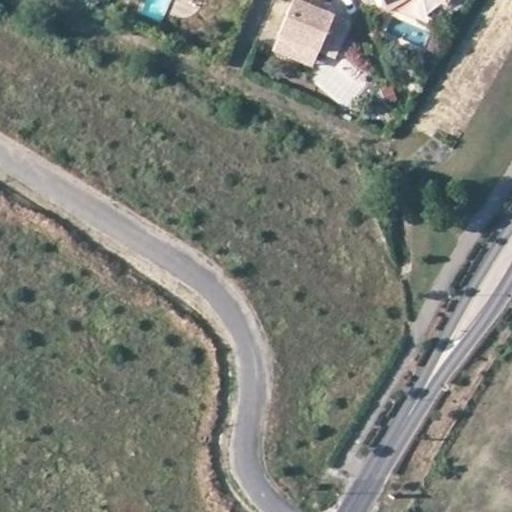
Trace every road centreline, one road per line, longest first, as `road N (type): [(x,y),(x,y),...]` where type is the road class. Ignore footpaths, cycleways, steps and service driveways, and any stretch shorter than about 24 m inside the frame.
road 1 (unclassified): [(280,511),(254,482),(244,444),(248,353),(218,290),(0,155)]
road 2 (tertiary): [(511,221),(463,297),(387,453)]
road 3 (tertiary): [(387,453),(511,286)]
